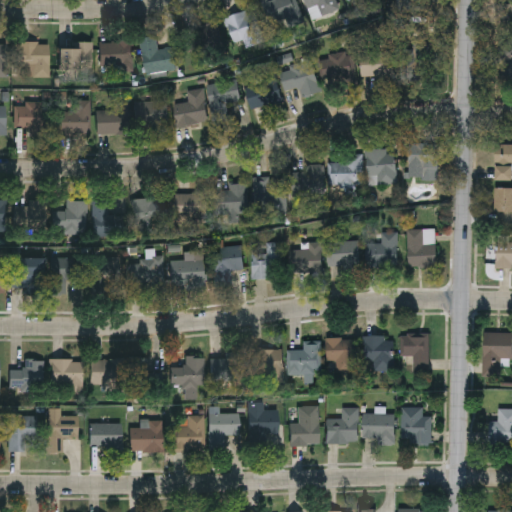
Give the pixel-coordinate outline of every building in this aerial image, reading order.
[(269,0),(295,0),(304,24),(289,29),(286,19),(270,24),(263,2),(269,0)] [(336,0),(340,10),(310,19),(304,0),(336,0)] [(246,49),(243,40),(233,43),(225,18),(244,12),(245,14),(254,11),(264,43),(246,49)] [(193,59),(189,39),(197,38),(195,26),(218,22),(224,53),(193,59)] [(139,39),(155,36),(157,50),(172,48),(175,70),(144,74),(139,39)] [(131,71),(99,71),(99,40),(131,40),(131,71)] [(49,76),(16,76),(16,41),(49,41),(49,76)] [(65,41),(91,41),(91,70),(65,70),(65,41)] [(429,81),(403,81),(403,50),(412,50),(412,42),(429,42),(429,81)] [(0,44),(0,78),(8,79),(8,44),(0,44)] [(317,60),(348,51),(354,72),(323,81),(317,60)] [(511,79),(500,79),(500,54),(511,54),(511,79)] [(361,76),(361,56),(392,56),(392,76),(361,76)] [(311,61),(319,94),(301,98),(299,87),(284,91),(279,69),(311,61)] [(244,84),(275,77),(281,102),(250,109),(244,84)] [(206,87),(236,81),(240,100),(225,103),(228,119),(213,122),(206,87)] [(202,89),(206,123),(176,126),(174,103),(188,102),(186,91),(202,89)] [(59,132),(59,110),(73,111),(73,100),(91,100),(90,133),(59,132)] [(49,136),(24,136),(24,101),(49,101),(49,136)] [(135,101),(167,101),(167,125),(135,125),(135,101)] [(96,133),(96,109),(114,109),(114,102),(129,102),(129,133),(96,133)] [(437,144),(437,181),(419,181),(419,166),(408,166),(408,144),(437,144)] [(495,144),(511,144),(511,180),(495,180),(495,144)] [(396,153),(396,184),(366,184),(367,149),(387,149),(387,153),(396,153)] [(328,163),(345,163),(345,153),(362,153),(362,188),(328,188),(328,163)] [(323,164),(323,196),(290,196),(290,172),(306,172),(306,164),(323,164)] [(271,211),(271,202),(254,202),(254,178),(285,178),(285,211),(271,211)] [(238,223),(217,223),(217,190),(228,190),(228,184),(247,184),(247,213),(238,213),(238,223)] [(511,226),(494,226),(494,188),(511,188),(511,226)] [(175,193),(207,193),(207,218),(175,218),(175,193)] [(134,198),(164,198),(164,230),(134,230),(134,198)] [(27,205),(27,199),(43,199),(43,228),(13,228),(13,205),(27,205)] [(87,200),(87,233),(52,233),(52,211),(66,211),(66,200),(87,200)] [(93,230),(93,200),(109,200),(109,217),(119,217),(119,230),(93,230)] [(407,266),(407,229),(436,229),(436,266),(407,266)] [(396,232),(397,266),(366,267),(366,243),(380,243),(380,233),(396,232)] [(326,241),(359,241),(359,268),(326,268),(326,241)] [(321,242),(321,272),(290,272),(290,249),(307,249),(307,242),(321,242)] [(511,242),(511,267),(495,267),(495,242),(511,242)] [(251,254),(265,254),(266,243),(282,243),(282,278),(251,278),(251,254)] [(230,284),(214,284),(214,247),(242,247),(242,272),(230,272),(230,284)] [(65,279),(65,294),(50,294),(50,257),(81,257),(81,279),(65,279)] [(13,276),(13,258),(43,258),(43,276),(13,276)] [(146,281),(131,281),(131,258),(164,258),(164,293),(146,293),(146,281)] [(171,259),(203,259),(203,284),(171,284),(171,259)] [(122,262),(122,294),(91,294),(91,262),(122,262)] [(511,332),(511,366),(501,365),(500,377),(482,377),(483,332),(511,332)] [(401,370),(402,335),(429,336),(428,371),(401,370)] [(394,371),(373,371),(373,362),(364,362),(364,336),(386,336),(386,339),(394,339),(394,371)] [(355,373),(336,373),(336,361),(326,361),(326,338),(355,338),(355,373)] [(287,348),(320,348),(320,377),(287,377),(287,348)] [(282,381),(258,381),(258,371),(250,371),(250,349),(282,349),(282,381)] [(210,381),(210,354),(241,354),(241,381),(210,381)] [(170,366),(184,367),(185,356),(204,356),(203,386),(196,386),(196,396),(184,396),(184,385),(170,385),(170,366)] [(10,368),(24,368),(24,358),(42,358),(42,390),(10,390),(10,368)] [(51,383),(51,359),(82,359),(82,394),(65,394),(65,383),(51,383)] [(90,384),(90,359),(123,359),(123,384),(90,384)] [(148,364),(161,364),(161,388),(132,389),(132,359),(148,359),(148,364)] [(249,402),(264,402),(264,410),(278,410),(278,433),(266,433),(266,447),(249,447),(249,402)] [(47,452),(47,408),(61,408),(61,415),(78,415),(78,437),(62,437),(62,452),(47,452)] [(328,419),(342,419),(342,408),(357,408),(357,443),(328,443),(328,419)] [(401,445),(401,408),(423,408),(423,416),(431,416),(431,445),(401,445)] [(511,444),(488,444),(488,422),(497,422),(497,409),(511,409),(511,444)] [(318,410),(318,444),(290,444),(290,423),(298,423),(298,410),(318,410)] [(209,451),(209,414),(239,414),(239,434),(224,434),(224,451),(209,451)] [(394,443),(362,443),(362,414),(394,414),(394,443)] [(36,415),(36,437),(24,437),(24,450),(8,450),(8,415),(36,415)] [(204,415),(204,450),(171,450),(171,426),(188,426),(188,415),(204,415)] [(162,450),(129,450),(129,427),(139,427),(139,419),(162,419),(162,450)] [(89,445),(89,423),(121,423),(121,445),(89,445)]
